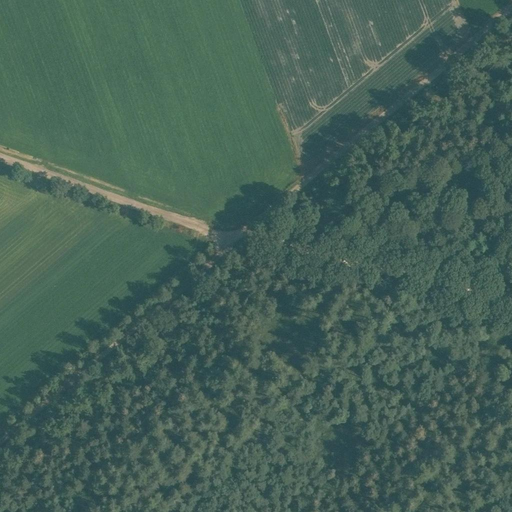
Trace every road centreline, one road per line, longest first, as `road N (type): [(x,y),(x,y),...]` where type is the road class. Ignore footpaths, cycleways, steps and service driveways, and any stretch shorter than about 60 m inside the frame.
road 1 (track): [(238,235),(511,5)]
road 2 (track): [(0,437),(238,235)]
road 3 (track): [(511,172),(268,239)]
road 4 (track): [(238,235),(0,157)]
road 5 (track): [(268,239),(511,299)]
